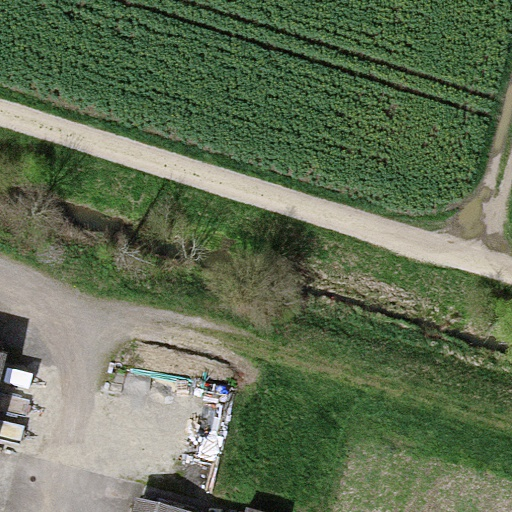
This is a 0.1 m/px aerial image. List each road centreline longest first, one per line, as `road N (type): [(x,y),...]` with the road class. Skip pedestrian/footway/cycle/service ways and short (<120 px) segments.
road 1 (track): [(0,122),(511,283)]
road 2 (track): [(511,428),(118,306)]
road 3 (track): [(65,511),(118,306),(0,269)]
